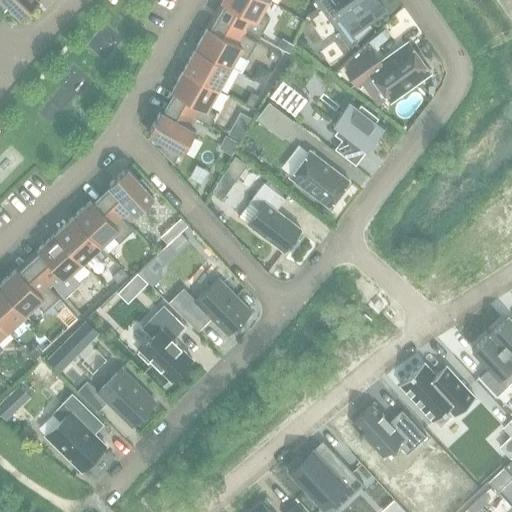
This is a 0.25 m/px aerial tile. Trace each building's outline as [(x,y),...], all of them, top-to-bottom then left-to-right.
[(4,11),(3,10),(8,4),(21,17),(37,0),(0,0),(0,8),(3,12),(4,11)] [(260,13),(267,0),(221,0),(221,1),(226,4),(220,14),(259,36),(269,18),(260,13)] [(368,20),(384,8),(378,0),(318,0),(333,21),(340,16),(356,39),(350,45),(351,46),(372,26),(371,25),(368,20)] [(195,47),(230,67),(237,53),(246,58),(257,40),(218,18),(212,29),(207,26),(195,47)] [(429,70),(409,43),(381,62),(373,50),(345,70),(356,85),(371,74),(389,99),(429,70)] [(218,88),(230,67),(195,47),(183,68),(218,88)] [(171,103),(195,117),(209,124),(216,113),(207,108),(218,88),(183,68),(171,90),(176,93),(171,103)] [(295,114),(307,99),(281,79),(270,95),(295,114)] [(252,107),(258,96),(251,92),(245,103),(252,107)] [(294,121),(268,101),(256,118),(282,137),(294,121)] [(367,149),(384,127),(375,121),(378,117),(360,103),(357,107),(349,101),(332,122),(339,127),(334,133),(356,150),(361,144),(367,149)] [(190,126),(195,117),(171,103),(165,113),(160,110),(147,132),(163,140),(160,146),(158,145),(158,146),(174,163),(174,162),(173,161),(180,150),(182,151),(195,129),(190,126)] [(324,161),(309,149),(289,175),(328,206),(348,180),(334,168),(324,160),(324,161)] [(103,195),(123,216),(131,209),(135,213),(154,196),(151,193),(153,192),(140,178),(139,179),(127,166),(108,183),(112,188),(103,195)] [(285,197),(264,181),(248,201),(258,209),(248,222),(283,250),(300,227),(276,208),(285,197)] [(134,228),(123,216),(103,195),(95,203),(91,199),(73,215),(100,245),(111,234),(118,242),(134,228)] [(82,261),(100,245),(73,215),(55,232),(82,261)] [(64,278),(82,261),(55,232),(37,248),(41,253),(32,261),(51,282),(60,274),(64,278)] [(0,282),(0,286),(25,314),(36,303),(43,311),(59,297),(29,264),(20,272),(16,267),(0,282)] [(117,282),(126,273),(120,267),(111,276),(117,282)] [(195,299),(183,286),(168,301),(198,330),(211,317),(227,334),(251,310),(217,276),(195,299)] [(0,322),(7,330),(25,314),(0,286),(0,322)] [(184,326),(163,305),(142,326),(151,335),(139,348),(140,349),(138,352),(148,362),(150,359),(171,379),(191,358),(180,346),(181,345),(173,337),(184,326)] [(511,320),(508,316),(489,332),(511,356),(511,320)] [(511,356),(489,332),(471,349),(488,367),(479,375),(496,394),(505,386),(511,379),(511,356)] [(28,353),(33,359),(42,350),(37,344),(28,353)] [(423,361),(399,383),(433,420),(434,418),(440,425),(453,412),(454,414),(475,396),(445,364),(435,374),(423,361)] [(131,424),(154,401),(121,367),(97,391),(131,424)] [(81,469),(105,445),(92,433),(102,423),(72,393),(53,412),(60,419),(46,434),(81,469)] [(372,403),(353,421),(361,430),(358,433),(361,436),(364,433),(384,456),(398,443),(407,453),(426,435),(402,409),(389,421),(372,403)] [(301,459),(288,471),(322,508),(344,486),(352,494),(363,483),(333,451),(323,461),(315,452),(304,462),(301,459)] [(485,491),(476,500),(481,505),(490,497),(485,491)] [(271,511),(259,499),(245,511),(271,511)] [(476,500),(467,508),(470,511),(474,511),(481,505),(476,500)] [(304,511),(296,503),(285,511),(304,511)]
